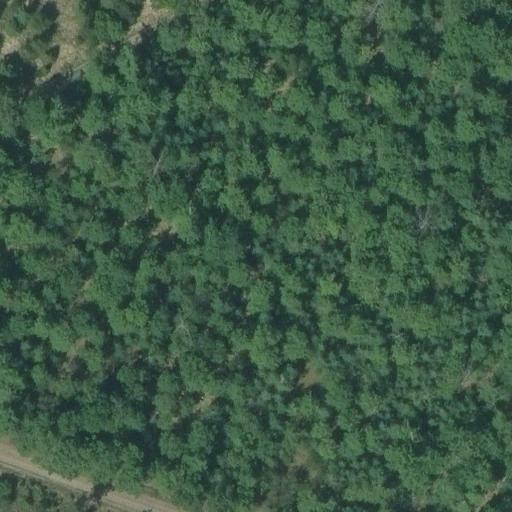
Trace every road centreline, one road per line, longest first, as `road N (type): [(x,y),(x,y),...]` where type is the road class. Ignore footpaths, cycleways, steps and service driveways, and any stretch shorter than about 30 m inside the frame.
road 1 (track): [(0,110),(147,36)]
road 2 (track): [(0,459),(146,511)]
